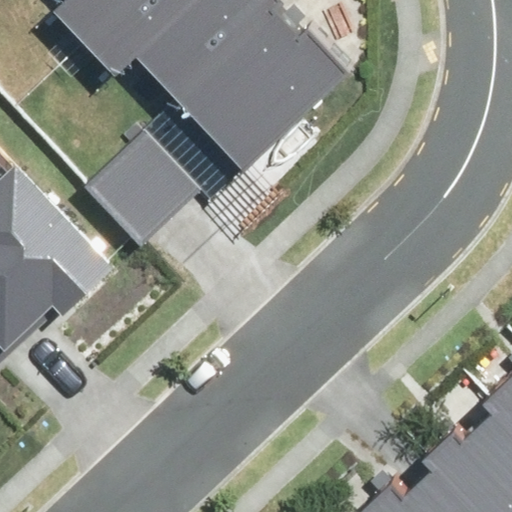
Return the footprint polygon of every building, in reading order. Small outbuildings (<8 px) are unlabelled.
[(69,0),(90,21),(111,0),(69,0)] [(258,0),(111,0),(90,21),(125,58),(146,39),(180,75),(258,0)] [(342,61),(283,0),(258,0),(180,75),(251,148),(342,61)] [(151,117),(93,170),(146,227),(204,174),(151,117)] [(0,357),(45,311),(63,329),(126,263),(16,157),(0,173),(0,357)] [(511,365),(485,390),(493,400),(511,420),(511,365)] [(511,511),(511,420),(493,400),(470,421),(462,412),(430,441),(441,452),(496,511),(511,511)] [(496,511),(441,452),(410,480),(397,465),(353,506),(358,511),(496,511)]
